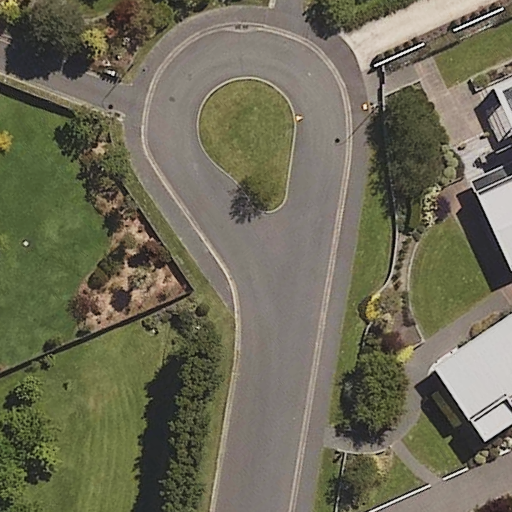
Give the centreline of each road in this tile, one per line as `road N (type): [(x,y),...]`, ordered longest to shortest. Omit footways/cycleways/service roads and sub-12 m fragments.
road 1 (residential): [(278,268),(197,179),(178,117),(200,64),(240,51),(278,58)]
road 2 (residential): [(251,511),(278,268)]
road 3 (residential): [(278,58),(308,88),(314,109),(306,196),(278,268)]
